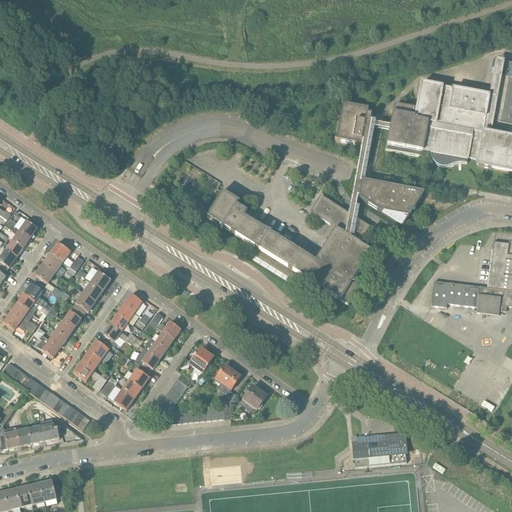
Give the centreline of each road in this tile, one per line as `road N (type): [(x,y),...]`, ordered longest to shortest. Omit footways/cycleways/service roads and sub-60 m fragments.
road 1 (tertiary): [(337,354),(117,216)]
road 2 (residential): [(357,348),(428,242),(466,218),(511,211)]
road 3 (residential): [(125,451),(288,432),(316,408)]
road 4 (tertiary): [(511,462),(363,368)]
road 5 (tertiary): [(117,216),(0,142)]
road 6 (residential): [(316,408),(204,331)]
road 7 (residential): [(124,437),(204,331)]
road 8 (residential): [(0,474),(125,451)]
road 9 (residential): [(59,382),(131,278)]
